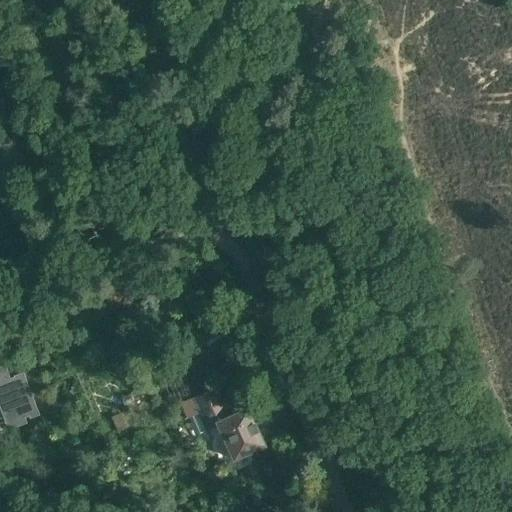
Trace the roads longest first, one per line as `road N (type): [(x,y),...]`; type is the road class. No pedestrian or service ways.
road 1 (track): [(216,222),(353,511)]
road 2 (track): [(0,307),(216,222)]
road 3 (track): [(207,194),(263,143),(288,101),(323,0)]
road 4 (track): [(207,194),(145,0)]
